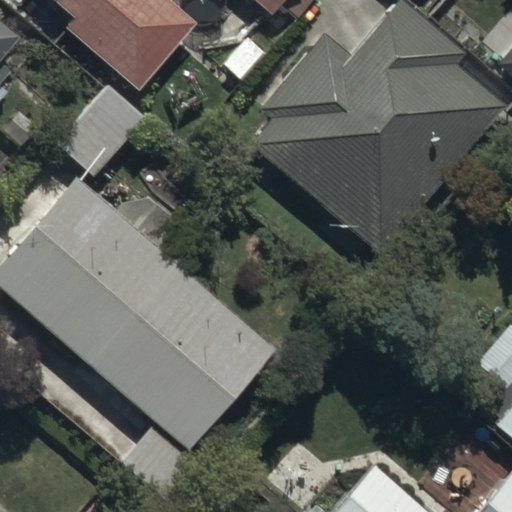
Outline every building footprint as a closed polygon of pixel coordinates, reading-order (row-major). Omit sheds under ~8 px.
[(191,27),(160,0),(39,0),(68,24),(61,33),(132,95),(191,27)] [(247,0),(267,18),(282,0),(247,0)] [(459,58),(395,2),(346,59),(319,36),(252,113),(266,125),(245,148),(374,260),(501,113),(450,68),(459,58)] [(0,31),(0,84),(5,79),(0,74),(0,63),(16,45),(0,31)] [(511,50),(500,64),(511,74),(511,50)] [(100,89),(51,148),(89,180),(138,121),(100,89)] [(69,182),(0,263),(0,295),(186,454),(271,355),(170,268),(190,244),(131,193),(111,218),(69,182)] [(487,429),(489,426),(511,445),(511,333),(503,326),(471,365),(474,367),(449,397),(487,429)] [(147,430),(115,466),(165,511),(180,511),(206,484),(147,430)] [(418,511),(368,467),(328,511),(418,511)] [(511,511),(511,482),(505,477),(474,511),(511,511)]
